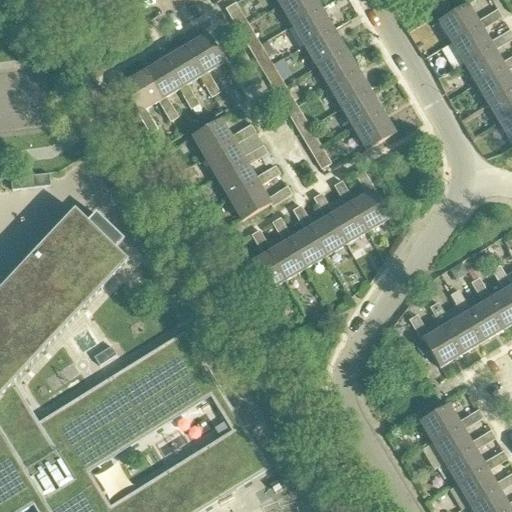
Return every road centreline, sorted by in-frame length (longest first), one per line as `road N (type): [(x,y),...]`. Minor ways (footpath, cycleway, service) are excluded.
road 1 (unclassified): [(404,511),(351,423),(345,376),(466,180)]
road 2 (unclassified): [(466,180),(461,156),(371,0)]
